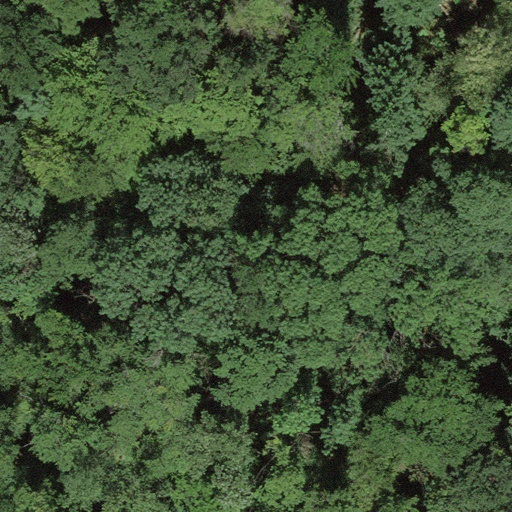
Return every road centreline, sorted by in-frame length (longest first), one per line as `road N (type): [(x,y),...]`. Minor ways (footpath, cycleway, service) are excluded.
road 1 (track): [(511,281),(325,248),(193,308),(67,344),(0,311)]
road 2 (track): [(0,168),(77,156),(218,204)]
